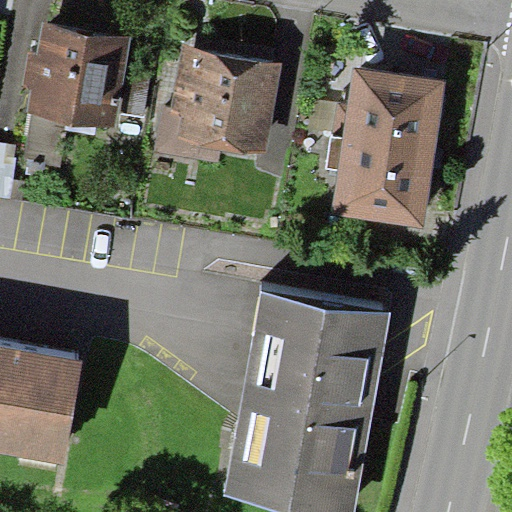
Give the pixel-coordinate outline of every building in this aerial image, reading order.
[(131,36),(42,22),(37,54),(30,53),(24,89),(31,90),(27,113),(116,127),(131,36)] [(282,65),(182,47),(171,110),(162,109),(155,152),(219,163),(221,150),(266,157),(282,65)] [(348,103),(343,136),(435,151),(446,80),(354,66),(348,103)] [(331,135),(343,136),(348,103),(336,102),(331,135)] [(338,169),(343,136),(331,135),(326,168),(338,169)] [(423,227),(435,151),(343,136),(338,169),(331,213),(423,227)] [(19,146),(0,142),(0,196),(11,198),(19,146)] [(354,511),(391,312),(260,288),(223,495),(317,511),(354,511)] [(82,360),(0,346),(0,451),(65,463),(82,360)]
